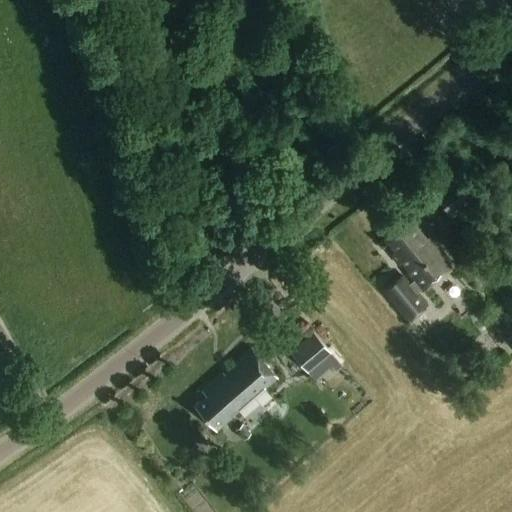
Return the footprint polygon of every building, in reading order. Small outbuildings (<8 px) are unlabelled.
[(449,214),(468,198),(453,180),(435,196),(449,214)] [(186,228),(195,224),(190,207),(180,211),(186,228)] [(409,217),(385,237),(396,249),(392,252),(423,289),(453,264),(430,236),(427,239),(409,217)] [(402,275),(383,290),(407,320),(426,305),(402,275)] [(309,369),(326,354),(308,335),(292,350),(309,369)] [(278,376),(253,346),(233,363),(236,366),(227,374),(224,371),(202,390),(206,394),(194,404),(216,429),(239,409),(238,408),(264,386),(265,387),(278,376)] [(235,431),(243,440),(251,433),(243,424),(235,431)]
